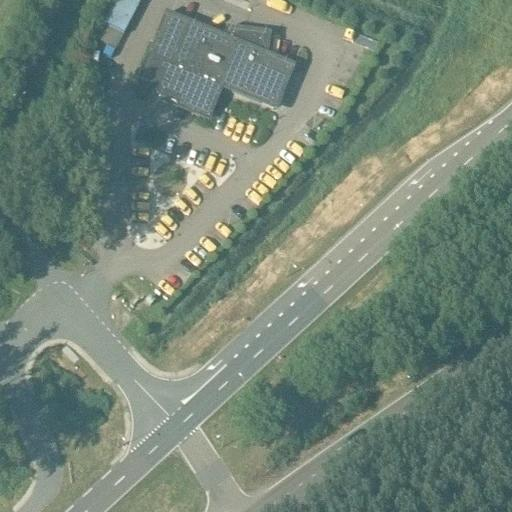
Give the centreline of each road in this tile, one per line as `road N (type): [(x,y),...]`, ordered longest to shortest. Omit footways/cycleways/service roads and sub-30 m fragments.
road 1 (primary): [(511,123),(177,427)]
road 2 (primary): [(271,511),(511,353)]
road 3 (unclassified): [(26,511),(48,474),(9,365),(14,344),(62,304)]
road 4 (unclassified): [(177,427),(62,304)]
road 5 (primary): [(177,427),(85,511)]
